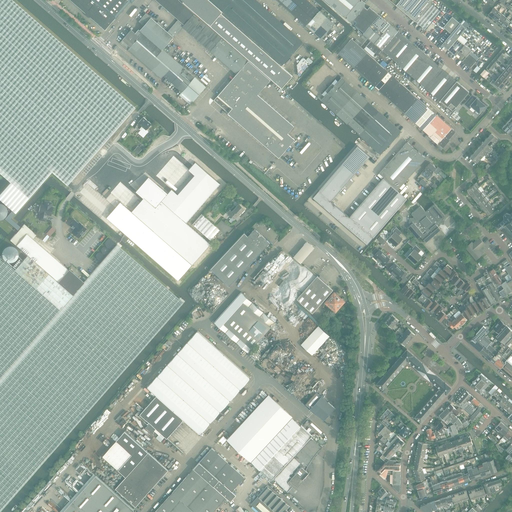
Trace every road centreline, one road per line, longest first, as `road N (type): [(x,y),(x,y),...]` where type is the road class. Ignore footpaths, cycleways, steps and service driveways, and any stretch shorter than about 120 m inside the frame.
road 1 (tertiary): [(300,228),(97,49)]
road 2 (unclassified): [(29,511),(83,444),(192,327),(203,325)]
road 3 (unclassified): [(456,154),(437,155),(266,0)]
road 4 (unknown): [(333,437),(339,400),(328,376),(242,284)]
road 5 (unclassified): [(263,377),(142,511)]
road 6 (unclassified): [(320,511),(333,437),(263,377)]
road 7 (unclassified): [(499,105),(375,0)]
road 8 (residential): [(403,500),(409,443),(462,382)]
road 9 (unclassified): [(203,325),(300,228)]
